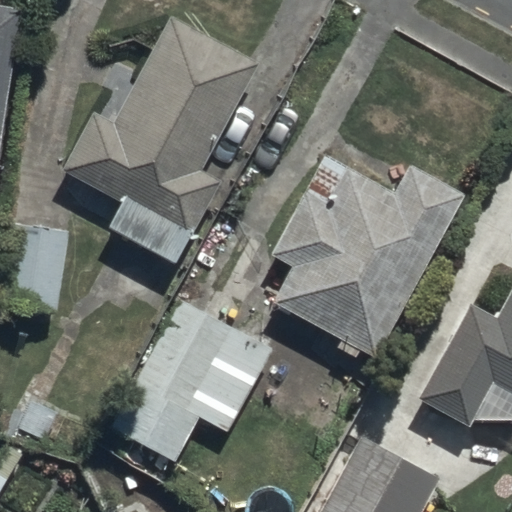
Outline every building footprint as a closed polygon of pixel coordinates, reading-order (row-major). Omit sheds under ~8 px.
[(0,0),(0,114),(17,1),(8,0),(0,0)] [(57,165),(62,167),(120,200),(108,222),(173,259),(220,173),(199,161),(257,57),(168,8),(109,114),(91,104),(57,165)] [(460,185),(407,158),(394,185),(320,148),(268,250),(289,261),(270,297),(339,333),(333,345),(353,356),(358,345),(375,353),(460,185)] [(69,223),(2,214),(0,227),(0,301),(58,309),(69,223)] [(511,277),(493,311),(467,297),(415,392),(468,421),(492,376),(511,387),(511,277)] [(269,343),(175,293),(106,423),(172,459),(197,412),(224,427),(269,343)] [(414,511),(437,473),(358,429),(311,511),(414,511)] [(0,441),(0,482),(18,451),(0,441)]
